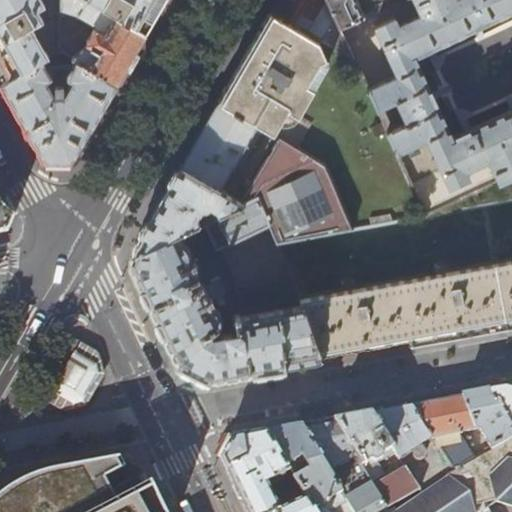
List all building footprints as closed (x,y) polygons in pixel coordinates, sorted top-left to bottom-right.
[(0,0),(0,63),(8,79),(43,61),(46,59),(60,52),(60,11),(59,0),(89,0),(144,32),(154,15),(163,0),(0,0)] [(89,0),(59,0),(60,11),(75,14),(94,25),(95,28),(90,30),(88,34),(81,30),(78,36),(85,44),(72,59),(75,61),(115,83),(129,58),(144,32),(89,0)] [(278,0),(271,12),(318,39),(336,50),(347,39),(339,22),(329,1),(328,0),(278,0)] [(328,0),(329,1),(339,22),(364,10),(359,0),(328,0)] [(378,106),(396,98),(405,119),(387,127),(398,149),(428,136),(450,184),(470,174),(467,167),(489,157),(499,181),(511,174),(511,0),(412,0),(417,12),(396,21),(393,15),(374,23),(397,72),(368,85),(378,106)] [(325,65),(318,39),(271,12),(227,88),(218,103),(261,129),(271,135),(285,110),(297,117),(325,65)] [(72,59),(60,52),(46,59),(49,66),(68,67),(72,59)] [(43,61),(8,79),(2,82),(23,119),(45,159),(58,159),(70,159),(93,121),(105,99),(115,83),(75,61),(66,77),(71,80),(62,96),(54,95),(46,81),(52,77),(43,61)] [(134,248),(134,254),(259,198),(269,225),(276,244),(355,228),(337,193),(325,167),(278,139),(240,205),(218,192),(237,161),(241,163),(261,129),(218,103),(197,139),(163,197),(134,248)] [(219,249),(269,225),(259,198),(134,254),(134,262),(133,272),(158,325),(175,360),(180,371),(202,382),(264,371),(322,360),(301,306),(286,308),(277,280),(237,287),(219,249)] [(511,259),(298,298),(301,306),(322,360),(397,346),(462,335),(511,325),(511,259)] [(83,402),(99,374),(96,364),(75,352),(52,392),(67,401),(73,405),(83,402)] [(511,389),(505,388),(490,390),(511,429),(511,389)] [(440,399),(411,405),(431,437),(451,469),(473,457),(463,432),(484,428),(485,431),(482,433),(490,448),(511,436),(511,429),(490,390),(440,399)] [(393,408),(370,412),(393,448),(399,458),(412,449),(413,452),(412,454),(413,456),(414,458),(417,460),(419,460),(421,459),(424,456),(424,453),(423,451),(422,449),(419,448),(421,447),(420,444),(431,437),(411,405),(393,408)] [(355,415),(334,419),(358,459),(361,464),(372,483),(377,479),(379,478),(376,469),(377,463),(384,459),(384,453),(393,448),(370,412),(355,415)] [(317,422),(301,425),(341,492),(347,500),(353,511),(375,511),(386,506),(375,488),(372,483),(361,464),(353,468),(349,463),(358,459),(334,419),(317,422)] [(283,428),(265,431),(289,471),(305,496),(314,511),(353,511),(347,500),(331,509),(330,507),(321,504),(341,492),(301,425),(283,428)] [(289,471),(265,431),(238,436),(234,437),(223,459),(248,511),(314,511),(305,496),(279,509),(266,482),(289,471)] [(511,436),(490,448),(473,457),(451,469),(452,472),(395,511),(489,511),(487,508),(496,502),(511,506),(511,436)] [(164,511),(151,483),(116,501),(95,463),(47,472),(35,475),(22,481),(12,487),(1,494),(0,495),(0,511),(164,511)] [(406,469),(375,488),(386,506),(418,488),(406,469)]
